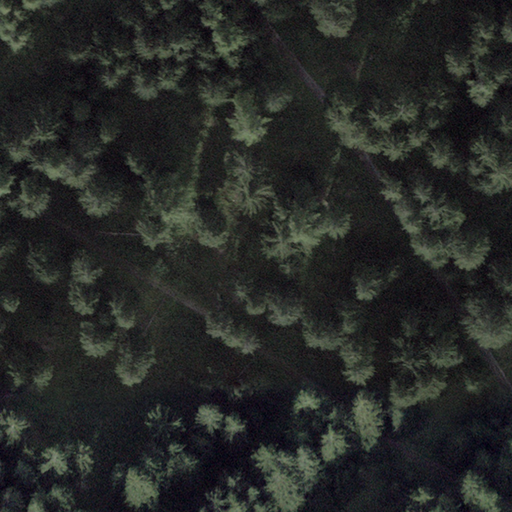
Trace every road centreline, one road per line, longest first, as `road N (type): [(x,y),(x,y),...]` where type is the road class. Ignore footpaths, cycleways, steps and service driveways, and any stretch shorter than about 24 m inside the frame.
road 1 (track): [(0,185),(510,511)]
road 2 (track): [(511,396),(327,130),(258,0)]
